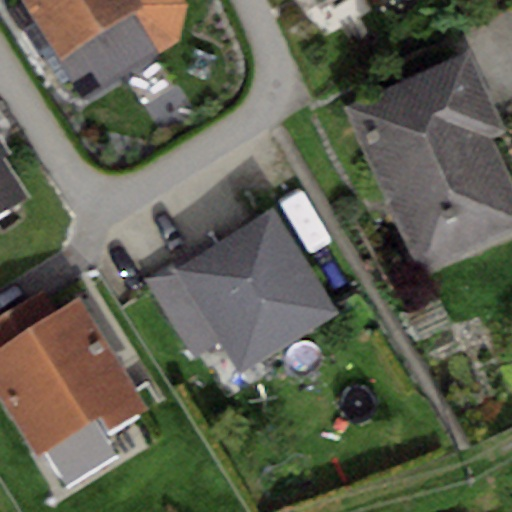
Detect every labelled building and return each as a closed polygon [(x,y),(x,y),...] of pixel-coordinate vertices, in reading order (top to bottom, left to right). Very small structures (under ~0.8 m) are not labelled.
[(19,0),(85,103),(181,41),(186,4),(182,0),(19,0)] [(308,0),(314,11),(335,0),(308,0)] [(469,50),(343,107),(422,278),(511,236),(511,183),(493,143),(508,136),(469,50)] [(0,218),(30,199),(0,153),(0,218)] [(337,316),(272,210),(175,270),(220,345),(239,376),(337,316)] [(193,361),(220,345),(175,270),(171,264),(144,280),(193,361)] [(0,317),(0,350),(55,315),(40,292),(0,317)] [(0,350),(0,401),(7,412),(109,346),(80,300),(55,315),(0,350)] [(109,346),(7,412),(37,459),(46,453),(68,487),(118,455),(105,435),(111,430),(149,406),(140,393),(109,346)]
